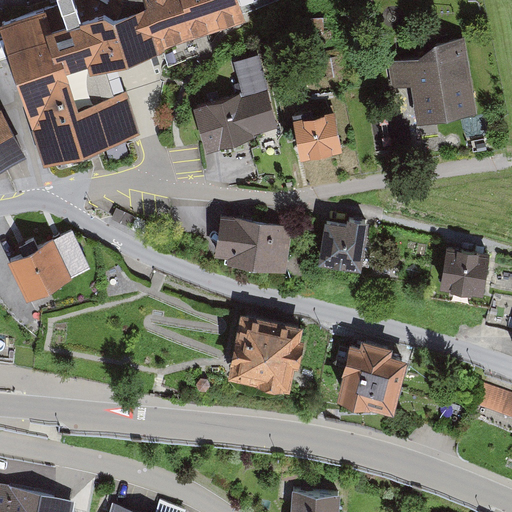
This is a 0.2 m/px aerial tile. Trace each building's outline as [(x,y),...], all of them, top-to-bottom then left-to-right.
[(0,56),(12,53),(44,156),(134,128),(119,82),(72,97),(62,64),(87,56),(90,65),(157,43),(164,68),(211,53),(205,32),(242,20),(235,0),(47,0),(48,3),(0,18),(0,56)] [(433,51),(382,59),(387,88),(411,84),(418,125),(473,116),(459,34),(431,39),(433,51)] [(229,79),(231,85),(244,133),(276,125),(258,56),(232,63),(236,77),(229,79)] [(231,85),(192,95),(205,144),(244,133),(231,85)] [(0,100),(0,160),(24,148),(0,100)] [(328,107),(293,112),(299,150),(334,145),(328,107)] [(388,147),(414,142),(410,116),(384,121),(388,147)] [(107,210),(104,215),(115,222),(118,217),(107,210)] [(291,221),(218,210),(212,249),(228,252),(227,259),(263,265),(264,259),(284,262),(291,221)] [(362,215),(340,213),(339,217),(319,215),(314,255),(367,261),(371,229),(361,228),(362,215)] [(122,217),(119,223),(133,229),(135,223),(122,217)] [(19,251),(7,256),(22,290),(84,263),(69,229),(33,244),(29,236),(15,242),(19,251)] [(487,249),(443,243),(438,281),(482,287),(487,249)] [(511,295),(490,292),(483,313),(511,322),(511,339),(509,348),(511,348),(511,295)] [(296,321),(239,310),(226,373),(279,383),(284,357),(289,358),(296,321)] [(386,342),(357,335),(356,342),(343,339),(330,392),(389,407),(402,355),(384,351),(386,342)] [(511,391),(506,390),(498,409),(511,414),(511,391)] [(294,465),(277,463),(276,476),(293,477),(294,465)] [(331,511),(334,488),(292,484),(289,511),(331,511)] [(62,511),(65,495),(2,485),(0,500),(0,511),(62,511)] [(150,511),(140,511),(107,502),(104,511),(177,511),(180,504),(155,497),(150,511)]
